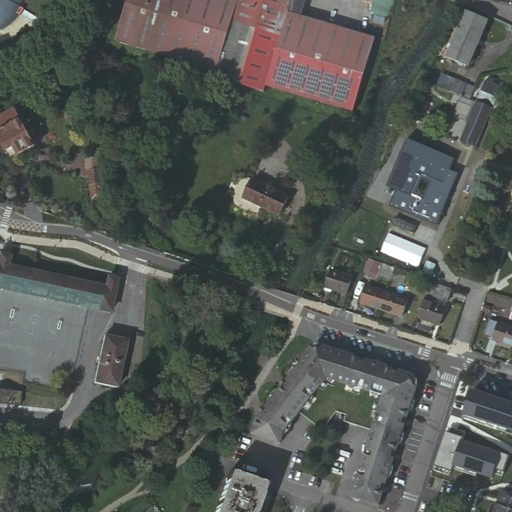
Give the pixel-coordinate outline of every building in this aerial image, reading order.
[(235,25),(241,1),(240,0),(239,0),(131,0),(118,46),(220,75),(219,81),(267,95),(269,89),(284,39),(235,25)] [(241,0),(241,1),(235,25),(284,39),(294,0),(241,0)] [(308,0),(294,0),(284,39),(269,89),(356,114),(378,40),(304,18),(308,0)] [(389,19),(394,0),(380,0),(376,16),(389,19)] [(467,15),(449,62),(470,70),(488,22),(467,15)] [(390,40),(384,58),(403,64),(408,47),(405,45),(390,40)] [(444,77),(439,89),(462,97),(467,86),(444,77)] [(496,112),(501,114),(505,103),(509,94),(486,84),(478,104),(480,105),(496,112)] [(505,103),(501,114),(507,117),(511,106),(505,103)] [(496,112),(480,105),(463,142),(479,150),(496,112)] [(13,113),(0,121),(0,126),(5,133),(0,136),(0,139),(11,156),(17,151),(24,160),(38,149),(13,113)] [(443,196),(457,162),(410,142),(390,189),(399,193),(392,208),(439,228),(451,200),(443,196)] [(91,162),(95,203),(107,203),(103,161),(91,162)] [(257,185),(249,204),(286,219),(295,200),(257,185)] [(386,232),(381,252),(420,263),(426,242),(386,232)] [(0,289),(112,314),(119,282),(109,280),(107,289),(10,268),(12,259),(2,257),(0,265),(0,289)] [(376,279),(382,263),(367,257),(360,274),(376,279)] [(393,282),(396,274),(383,270),(381,278),(393,282)] [(329,290),(349,297),(354,281),(334,274),(329,290)] [(408,278),(396,274),(393,282),(405,286),(408,278)] [(433,285),(429,297),(436,299),(439,287),(433,285)] [(440,287),(439,287),(436,299),(449,304),(453,292),(448,290),(440,287)] [(363,305),(384,311),(389,295),(369,288),(363,305)] [(389,295),(384,311),(404,318),(409,301),(389,295)] [(427,303),(421,320),(441,327),(447,310),(434,305),(427,303)] [(494,342),(511,347),(511,328),(492,322),(488,335),(495,338),(494,342)] [(118,390),(129,343),(107,338),(97,385),(118,390)] [(314,350),(304,381),(314,384),(325,348),(321,347),(320,349),(314,350)] [(325,348),(314,384),(323,387),(334,351),(325,348)] [(312,350),(291,376),(304,381),(314,350),(313,351),(312,350)] [(334,351),(323,387),(332,390),(343,354),(334,351)] [(343,354),(332,390),(342,393),(353,357),(343,354)] [(359,359),(353,357),(342,393),(351,396),(364,357),(361,356),(359,359)] [(369,359),(364,357),(351,396),(361,400),(373,364),(368,362),(369,359)] [(382,367),(373,364),(361,400),(370,403),(382,367)] [(391,369),(382,367),(370,403),(380,406),(390,375),(389,375),(391,369)] [(401,372),(391,369),(389,375),(390,375),(380,406),(389,409),(401,372)] [(410,375),(401,372),(389,409),(399,412),(410,378),(410,377),(410,375)] [(304,381),(291,376),(287,382),(284,380),(279,386),(281,387),(283,383),(292,386),(302,389),(311,392),(320,395),(330,398),(340,401),(349,404),(358,407),(367,410),(377,413),(386,416),(396,420),(405,422),(409,424),(410,421),(407,420),(408,415),(407,415),(399,412),(389,409),(380,406),(370,403),(361,400),(351,396),(342,393),(332,390),(323,387),(314,384),(304,381)] [(407,415),(416,390),(415,390),(410,378),(399,412),(407,415)] [(283,383),(281,387),(280,391),(266,432),(276,435),(292,386),(283,383)] [(276,435),(283,437),(283,435),(290,428),(302,389),(292,386),(276,435)] [(280,391),(281,387),(265,410),(263,407),(258,413),(261,416),(258,420),(253,436),(280,445),(283,437),(276,435),(266,432),(280,391)] [(0,402),(21,403),(21,389),(0,388),(0,402)] [(302,389),(290,428),(302,413),(304,415),(311,392),(302,389)] [(407,415),(408,415),(416,390),(407,415)] [(304,415),(312,422),(320,395),(311,392),(304,415)] [(312,422),(320,429),(330,398),(320,395),(312,422)] [(323,432),(334,418),(340,401),(330,398),(320,429),(323,432)] [(337,414),(345,416),(349,404),(340,401),(334,418),(337,414)] [(345,423),(353,426),(358,407),(349,404),(345,416),(347,417),(345,423)] [(358,427),(361,429),(367,410),(358,407),(353,426),(358,427)] [(361,429),(371,432),(377,413),(367,410),(361,429)] [(372,432),(362,463),(370,466),(386,416),(377,413),(371,432),(372,432)] [(386,416),(370,466),(379,469),(396,420),(386,416)] [(379,469),(388,472),(405,422),(396,420),(379,469)] [(408,429),(409,424),(405,422),(388,472),(390,472),(394,461),(397,462),(399,455),(396,454),(404,428),(408,429)] [(511,428),(504,425),(499,439),(511,444),(511,428)] [(511,474),(511,462),(487,454),(482,471),(510,480),(511,474)] [(473,469),(480,472),(484,460),(480,458),(477,457),(473,469)] [(362,463),(357,478),(385,487),(390,472),(388,472),(379,469),(370,466),(362,463)] [(230,475),(224,493),(217,511),(257,511),(266,487),(230,475)] [(386,495),(388,488),(385,487),(357,478),(350,498),(378,508),(383,494),(386,495)] [(511,511),(511,494),(506,492),(503,500),(501,506),(499,511),(511,511)]
